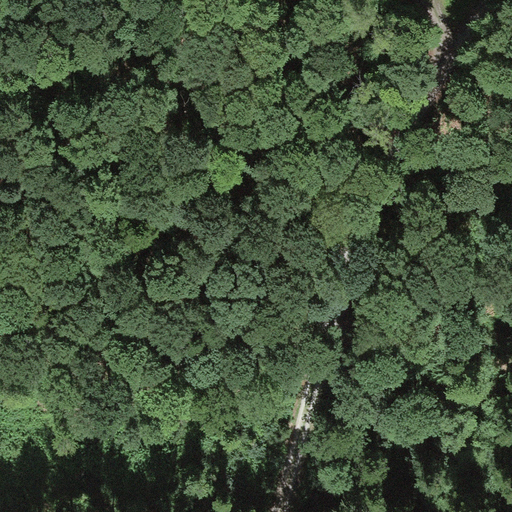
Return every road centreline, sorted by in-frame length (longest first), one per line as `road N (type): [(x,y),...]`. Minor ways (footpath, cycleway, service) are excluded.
road 1 (track): [(439,41),(372,202),(272,511)]
road 2 (track): [(0,67),(239,0)]
